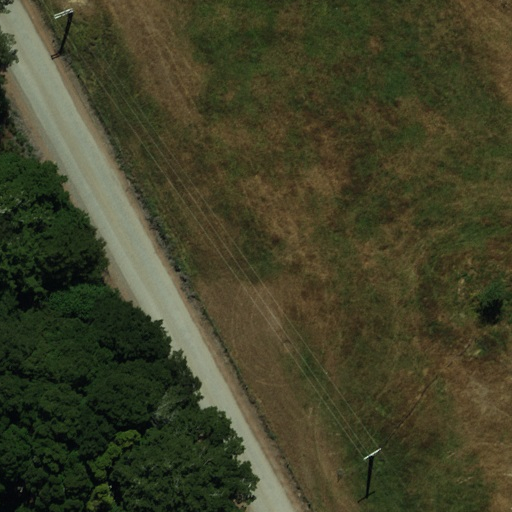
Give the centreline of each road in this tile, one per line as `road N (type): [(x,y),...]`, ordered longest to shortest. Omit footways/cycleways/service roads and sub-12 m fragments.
road 1 (unclassified): [(2,0),(289,511)]
road 2 (track): [(422,511),(173,0)]
